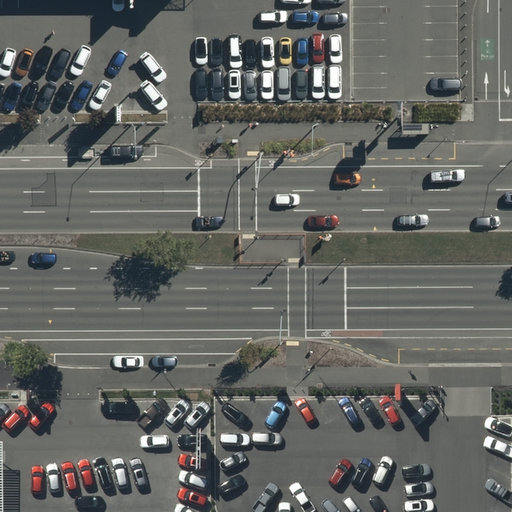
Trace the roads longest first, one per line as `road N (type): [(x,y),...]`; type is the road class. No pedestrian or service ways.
road 1 (primary): [(511,293),(0,292)]
road 2 (primary): [(0,206),(511,206)]
